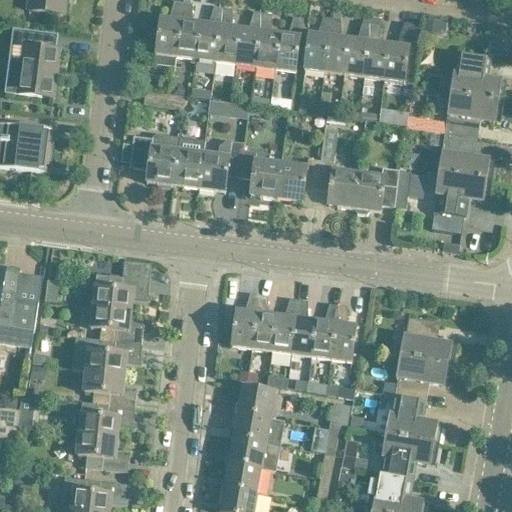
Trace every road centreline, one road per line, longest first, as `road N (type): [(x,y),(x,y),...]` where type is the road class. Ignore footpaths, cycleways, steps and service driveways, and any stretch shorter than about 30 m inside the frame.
road 1 (residential): [(506,289),(196,246)]
road 2 (residential): [(177,511),(196,246)]
road 3 (residential): [(91,232),(117,0)]
road 4 (residential): [(511,23),(368,0)]
road 5 (residential): [(486,511),(511,370)]
